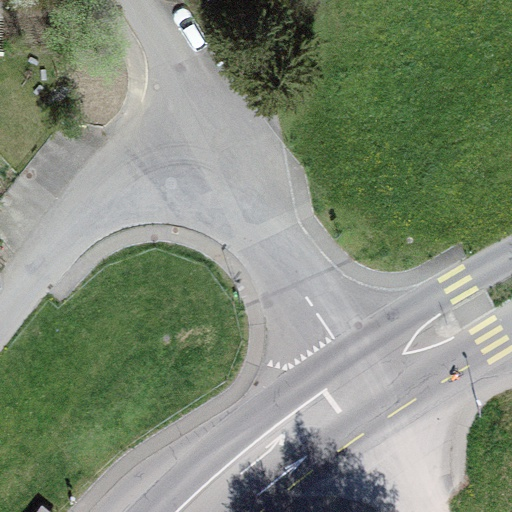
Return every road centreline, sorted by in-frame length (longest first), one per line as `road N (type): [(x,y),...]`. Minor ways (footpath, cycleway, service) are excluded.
road 1 (residential): [(357,379),(212,139)]
road 2 (residential): [(212,139),(102,200),(0,313)]
road 3 (secondary): [(191,510),(357,379)]
road 4 (secondary): [(511,260),(459,288),(357,379)]
road 5 (secondary): [(357,379),(511,329)]
road 6 (residential): [(142,0),(212,139)]
road 7 (track): [(357,379),(416,511)]
